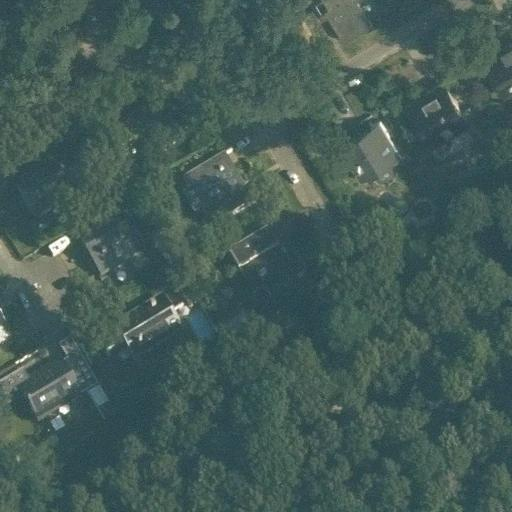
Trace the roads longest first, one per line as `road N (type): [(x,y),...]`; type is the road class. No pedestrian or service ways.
road 1 (residential): [(260,122),(466,0)]
road 2 (residential): [(260,122),(105,46)]
road 3 (residential): [(345,257),(260,122)]
